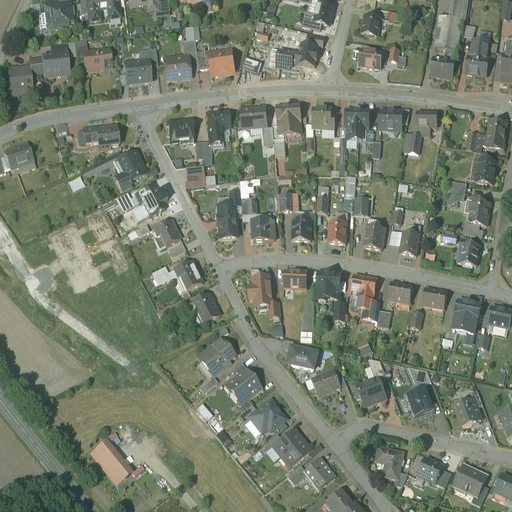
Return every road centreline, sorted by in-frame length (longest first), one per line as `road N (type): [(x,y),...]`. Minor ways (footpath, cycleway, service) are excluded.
road 1 (residential): [(216,267),(314,263),(488,294)]
road 2 (residential): [(216,267),(266,361),(332,442)]
road 3 (residential): [(136,106),(326,90)]
road 4 (residential): [(326,90),(511,111)]
road 5 (residential): [(332,442),(366,429),(511,460)]
road 6 (residential): [(136,106),(216,267)]
road 7 (secondary): [(88,511),(0,402)]
road 8 (residential): [(0,134),(136,106)]
road 9 (residential): [(488,294),(511,172)]
